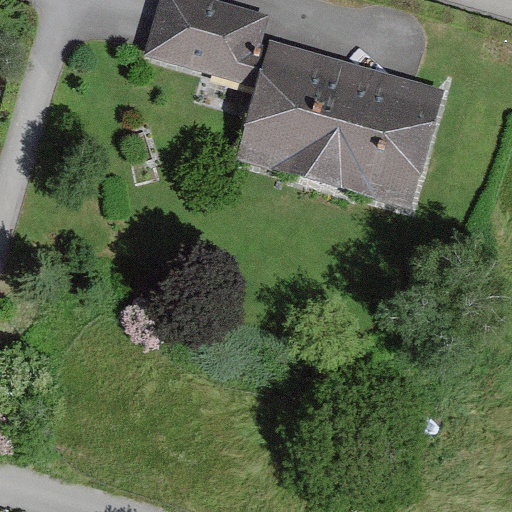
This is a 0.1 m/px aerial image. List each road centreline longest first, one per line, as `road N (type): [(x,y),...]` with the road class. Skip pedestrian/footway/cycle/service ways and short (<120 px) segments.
road 1 (residential): [(0,192),(73,0)]
road 2 (residential): [(0,474),(124,511)]
